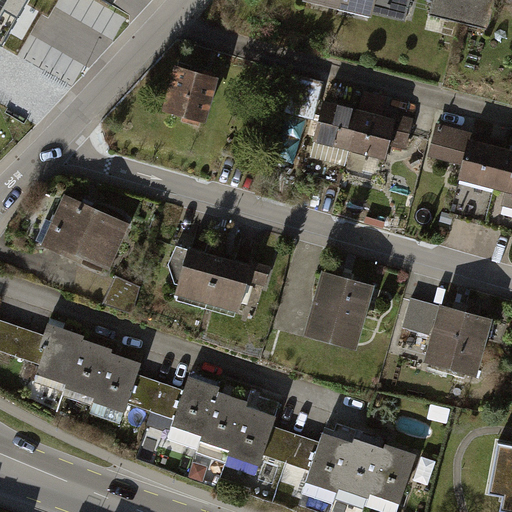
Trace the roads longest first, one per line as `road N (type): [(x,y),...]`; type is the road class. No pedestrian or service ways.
road 1 (residential): [(45,146),(511,283)]
road 2 (residential): [(179,0),(45,146)]
road 3 (secondary): [(142,511),(14,468)]
